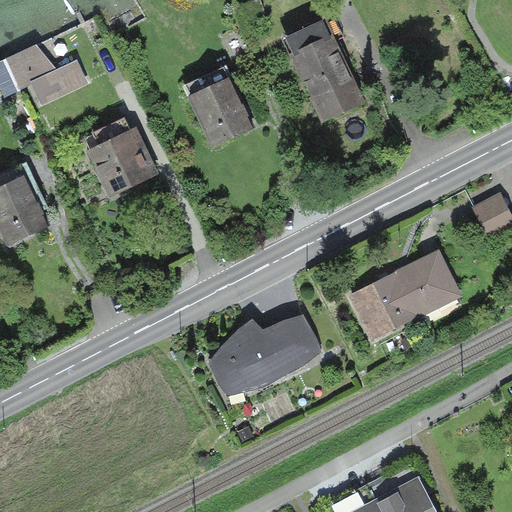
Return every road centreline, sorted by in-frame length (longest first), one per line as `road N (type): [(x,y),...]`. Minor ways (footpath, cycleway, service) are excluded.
road 1 (primary): [(0,408),(511,146)]
road 2 (track): [(247,511),(511,370)]
